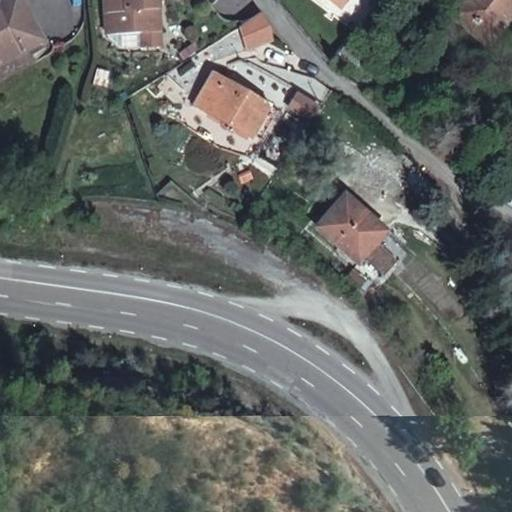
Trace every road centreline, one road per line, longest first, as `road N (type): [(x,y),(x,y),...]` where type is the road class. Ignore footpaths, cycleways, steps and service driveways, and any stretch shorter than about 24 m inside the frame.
road 1 (primary): [(444,511),(431,484),(372,417),(286,352),(140,301),(0,282)]
road 2 (residential): [(270,0),(327,75),(447,181),(511,220)]
